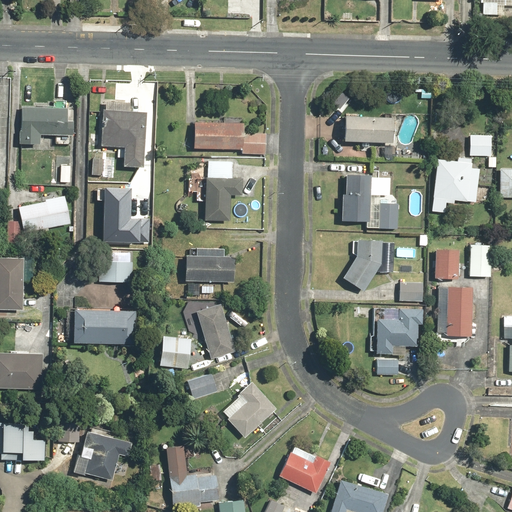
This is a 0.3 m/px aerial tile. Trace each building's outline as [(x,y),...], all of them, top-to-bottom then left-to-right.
[(511,0),(478,0),(478,4),(481,4),(481,14),(495,14),(496,4),(511,5),(511,0)] [(39,144),(39,133),(72,135),(73,108),(20,106),(19,144),(39,144)] [(99,146),(123,147),(122,167),(142,168),(145,111),(124,110),(101,109),(99,146)] [(343,115),(341,141),(392,144),(394,118),(343,115)] [(192,149),(242,151),(242,155),(265,155),(265,134),(242,133),(243,124),(193,122),(192,149)] [(491,134),(469,134),(469,155),(490,156),(491,134)] [(429,146),(417,146),(417,157),(429,157),(429,146)] [(104,158),(92,158),(91,175),(103,175),(104,158)] [(457,158),(457,161),(435,160),(432,211),(445,212),(446,203),(453,203),(453,199),(476,201),(479,163),(470,162),(470,159),(457,158)] [(241,178),(230,178),(231,162),(207,161),(207,177),(205,177),(203,220),(228,221),(230,195),(240,196),(241,178)] [(511,167),(499,167),(498,196),(511,196),(511,167)] [(340,221),(365,222),(365,229),(397,229),(397,203),(380,202),(380,195),(388,195),(388,179),(369,178),(369,174),(345,174),(345,194),(341,194),(340,221)] [(104,187),(103,239),(149,240),(150,214),(130,213),(130,187),(104,187)] [(17,205),(23,233),(69,223),(63,195),(17,205)] [(19,221),(7,220),(6,246),(18,246),(19,221)] [(364,291),(379,267),(388,267),(393,263),(394,240),(381,239),(381,240),(356,239),(355,256),(342,277),(364,291)] [(491,245),(469,244),(468,276),(490,276),(491,245)] [(233,256),(222,256),(222,249),(189,248),(189,255),(185,255),(184,280),(232,282),(233,256)] [(458,249),(435,248),(434,278),(457,279),(458,249)] [(131,282),(132,262),(129,262),(130,252),(98,251),(96,281),(131,282)] [(33,282),(34,259),(0,257),(0,308),(21,309),(23,282),(33,282)] [(398,299),(398,301),(423,301),(423,282),(397,281),(397,291),(384,290),(384,299),(398,299)] [(212,294),(212,286),(200,286),(200,284),(187,284),(186,295),(199,295),(199,293),(212,294)] [(463,344),(463,338),(469,338),(471,287),(445,286),(437,286),(435,343),(463,344)] [(220,304),(195,313),(210,359),(235,351),(220,304)] [(73,309),(71,343),(137,346),(138,312),(73,309)] [(407,310),(406,320),(375,319),(374,353),(403,354),(404,346),(417,347),(418,330),(421,330),(422,311),(407,310)] [(502,338),(511,338),(511,345),(508,345),(507,371),(511,371),(511,316),(503,317),(502,338)] [(188,367),(189,338),(161,337),(159,366),(188,367)] [(0,351),(0,388),(42,390),(43,354),(0,351)] [(392,358),(392,360),(376,359),(376,374),(397,375),(397,360),(396,360),(396,359),(392,358)] [(187,382),(193,399),(217,391),(211,373),(187,382)] [(243,438),(263,420),(277,408),(251,380),(238,393),(239,395),(221,411),(227,418),(226,419),(243,438)] [(78,436),(79,418),(58,417),(57,441),(75,442),(75,436),(78,436)] [(0,429),(0,452),(19,453),(19,460),(42,460),(43,434),(43,426),(0,424),(0,429)] [(80,456),(76,455),(72,473),(83,475),(84,473),(112,480),(117,454),(127,457),(131,441),(85,431),(82,447),(80,456)] [(183,446),(166,448),(171,505),(190,503),(191,507),(200,506),(200,502),(218,500),(215,473),(186,476),(183,446)] [(278,476),(315,492),(329,460),(315,454),(312,462),(289,452),(278,476)] [(381,511),(387,494),(339,479),(328,511),(381,511)] [(298,511),(270,499),(263,511),(298,511)] [(218,503),(219,511),(244,511),(243,500),(218,503)]
